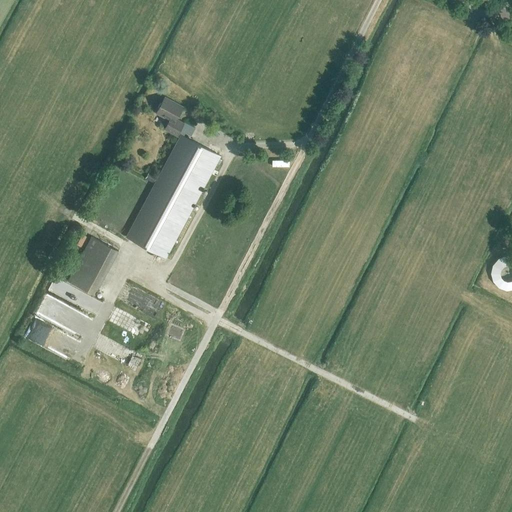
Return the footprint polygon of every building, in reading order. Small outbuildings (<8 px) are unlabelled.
[(181,135),(178,134),(183,123),(176,119),(183,107),(165,97),(156,113),(169,121),(164,130),(179,138),(126,237),(166,258),(220,156),(181,135)] [(212,119),(207,116),(203,122),(209,125),(212,119)] [(146,179),(155,182),(157,176),(148,172),(146,179)] [(68,281),(94,295),(118,251),(92,237),(68,281)] [(55,278),(50,290),(68,298),(74,286),(55,278)] [(38,311),(54,320),(63,306),(47,296),(38,311)] [(125,329),(147,339),(153,326),(131,316),(125,329)] [(93,349),(147,373),(153,360),(99,336),(93,349)]
